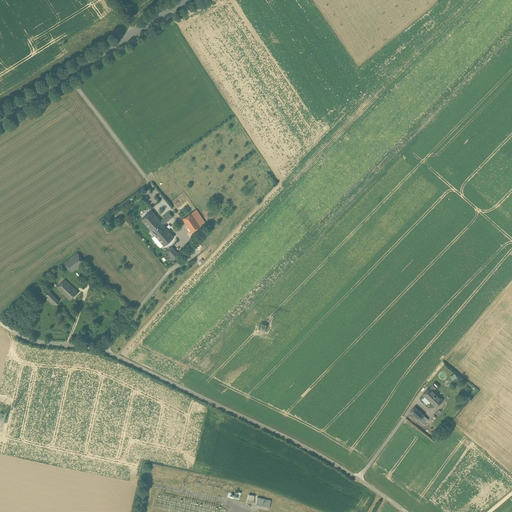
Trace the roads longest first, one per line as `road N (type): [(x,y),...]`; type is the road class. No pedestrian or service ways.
road 1 (unclassified): [(0,323),(28,339),(104,351),(282,434),(403,511)]
road 2 (primary): [(183,0),(0,116)]
